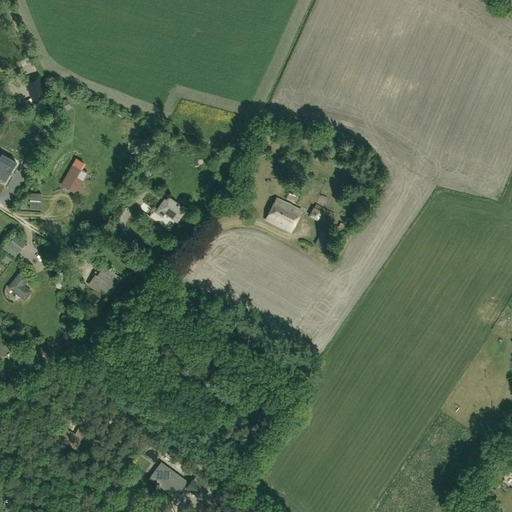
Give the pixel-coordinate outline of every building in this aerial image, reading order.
[(48,97),(39,74),(24,80),(33,103),(48,97)] [(11,166),(17,157),(4,147),(0,152),(0,171),(4,174),(10,165),(11,166)] [(74,166),(64,183),(71,188),(69,190),(78,195),(83,188),(77,184),(81,177),(83,178),(86,173),(74,166)] [(161,204),(156,212),(162,216),(166,211),(173,216),(172,218),(177,221),(185,210),(168,198),(163,205),(161,204)] [(276,198),(265,220),(291,232),(301,211),(276,198)] [(328,226),(335,214),(316,204),(309,216),(328,226)] [(53,221),(56,225),(63,219),(60,215),(53,221)] [(322,231),(315,245),(326,250),(333,237),(322,231)] [(17,252),(24,243),(15,236),(8,245),(17,252)] [(105,266),(101,271),(96,278),(94,277),(89,284),(95,289),(99,283),(107,288),(105,290),(110,294),(121,278),(105,266)] [(19,273),(8,288),(20,297),(27,288),(23,286),(28,279),(19,273)] [(478,311),(499,322),(504,312),(483,302),(478,311)] [(503,324),(511,327),(511,317),(506,315),(503,324)] [(27,355),(17,344),(10,351),(20,362),(27,355)] [(62,441),(75,449),(86,430),(80,427),(75,436),(68,431),(62,441)] [(187,482),(161,463),(150,479),(175,498),(187,482)] [(201,498),(208,489),(201,484),(194,479),(187,487),(195,493),(201,498)] [(10,487),(4,491),(0,493),(0,509),(4,507),(17,500),(10,487)]
